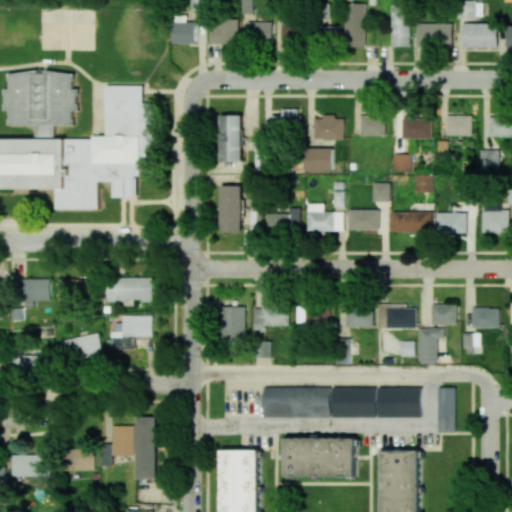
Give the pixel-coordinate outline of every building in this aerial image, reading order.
[(254,13),(254,0),(243,0),(243,13),(254,13)] [(460,17),(483,18),(484,1),(461,0),(460,17)] [(367,45),(366,3),(345,3),(346,46),(367,45)] [(392,45),(410,46),(411,5),(392,4),(392,45)] [(212,44),(240,43),(240,19),(212,19),(212,44)] [(283,45),(300,45),(300,20),(283,21),(283,45)] [(197,44),(197,22),(174,21),(173,43),(197,44)] [(273,22),(248,21),(247,42),(273,43),(273,22)] [(417,23),(418,47),(454,46),(453,22),(417,23)] [(498,47),(499,23),(464,22),(463,46),(498,47)] [(342,27),(320,26),(319,43),(341,44),(342,27)] [(0,188),(57,189),(56,208),(100,209),(100,181),(114,181),(114,197),(134,197),(156,150),(157,103),(144,103),(144,85),(108,85),(107,138),(60,137),(77,101),(77,72),(9,71),(8,124),(37,125),(37,139),(0,138),(0,188)] [(282,114),(272,114),(272,130),(301,129),(300,108),(282,109),(282,114)] [(222,161),(244,161),(243,114),(221,115),(222,161)] [(361,134),(386,134),(386,114),(361,114),(361,134)] [(472,135),(472,115),(448,115),(447,134),(472,135)] [(345,138),(345,118),(336,118),(336,116),(315,116),(314,138),(345,138)] [(511,116),(490,116),(490,135),(511,135),(511,116)] [(402,137),(432,138),(432,118),(403,118),(402,137)] [(334,148),(307,147),(306,170),(333,171),(334,148)] [(499,149),(480,149),(481,168),(499,168),(499,149)] [(411,171),(412,153),(394,153),(394,171),(411,171)] [(373,201),(390,201),(390,183),(374,182),(373,201)] [(243,184),(221,185),(222,232),(244,231),(243,184)] [(345,206),(345,191),(335,190),(335,206),(345,206)] [(344,211),(324,211),(324,203),(308,202),(308,230),(344,231),(344,211)] [(483,232),(509,232),(509,209),(501,209),(501,204),(483,204),(483,232)] [(300,207),(290,207),(290,212),(266,213),(267,231),(301,230),(300,207)] [(350,229),(379,229),(380,209),(350,208),(350,229)] [(392,232),(432,233),(433,211),(393,211),(392,232)] [(467,232),(466,212),(437,213),(437,233),(467,232)] [(154,300),(154,277),(107,277),(107,301),(124,301),(124,305),(135,305),(135,300),(154,300)] [(51,279),(12,278),(11,320),(24,320),(24,306),(35,306),(35,300),(51,300),(51,279)] [(60,279),(61,299),(95,298),(95,278),(60,279)] [(457,304),(432,304),(432,323),(457,323),(457,304)] [(347,326),(374,326),(374,305),(347,306),(347,326)] [(417,327),(417,307),(406,307),(406,305),(378,305),(378,328),(417,327)] [(246,306),(224,306),(225,341),(246,341),(246,306)] [(254,306),(254,326),(290,325),(290,306),(254,306)] [(331,307),(298,306),(298,324),(330,325),(331,307)] [(473,327),(500,327),(500,307),(473,307),(473,327)] [(114,349),(136,348),(136,337),(154,336),(154,315),(123,315),(123,322),(114,322),(114,349)] [(420,327),(419,363),(438,363),(438,338),(445,338),(445,328),(420,327)] [(66,361),(104,353),(99,332),(62,340),(66,361)] [(465,353),(481,353),(481,332),(465,332),(465,353)] [(351,363),(351,338),(337,338),(336,363),(351,363)] [(415,340),(401,340),(401,356),(415,356),(415,340)] [(24,347),(12,348),(13,374),(46,374),(46,354),(24,354),(24,347)] [(328,386),(264,387),(264,417),(319,416),(319,407),(328,406),(328,386)] [(377,387),(334,386),(333,416),(377,417),(377,387)] [(423,416),(422,386),(379,387),(380,417),(423,416)] [(439,431),(456,431),(456,387),(439,387),(439,431)] [(158,416),(138,417),(139,478),(159,477),(158,416)] [(133,455),(133,425),(114,425),(114,443),(101,443),(102,466),(113,465),(113,455),(133,455)] [(358,477),(358,438),(288,437),(287,476),(358,477)] [(96,469),(96,447),(69,448),(69,470),(96,469)] [(223,511),(261,511),(262,449),(224,449),(223,511)] [(384,511),(422,511),(422,450),(384,450),(384,511)] [(13,475),(49,476),(49,454),(13,454),(13,475)]
